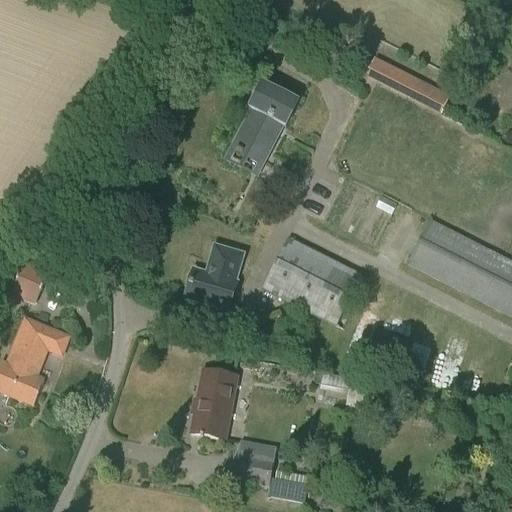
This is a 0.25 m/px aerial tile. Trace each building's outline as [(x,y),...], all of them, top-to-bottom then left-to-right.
[(449,100),(374,61),(367,77),(441,114),(449,100)] [(297,104),(261,86),(248,112),(249,113),(224,162),(257,179),(282,130),(284,131),(297,104)] [(511,265),(428,223),(406,267),(511,321),(511,265)] [(361,278),(288,241),(262,292),(335,329),(361,278)] [(242,258),(214,250),(206,277),(193,273),(185,300),(227,313),(235,285),(233,285),(242,258)] [(11,295),(35,305),(47,278),(23,267),(11,295)] [(44,383),(35,379),(46,352),(61,358),(68,341),(22,322),(5,366),(1,364),(0,365),(0,395),(33,409),(44,383)] [(237,380),(202,373),(190,436),(225,443),(237,380)] [(348,405),(348,391),(322,392),(323,406),(348,405)] [(274,463),(238,457),(233,483),(269,490),(309,497),(312,481),(276,474),(274,482),(270,482),(274,463)]
